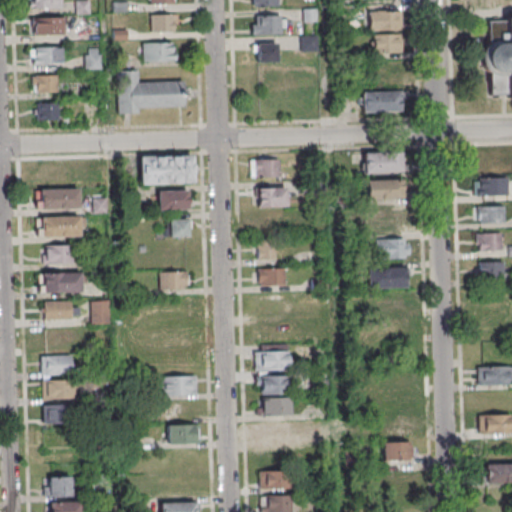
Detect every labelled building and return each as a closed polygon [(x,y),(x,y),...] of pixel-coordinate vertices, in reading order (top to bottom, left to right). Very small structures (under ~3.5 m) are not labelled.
[(28,0),(29,8),(59,8),(58,0),(28,0)] [(401,30),(401,10),(367,10),(367,30),(401,30)] [(149,31),(176,31),(176,14),(149,14),(149,31)] [(251,34),(284,34),(284,15),(251,15),(251,34)] [(29,34),(61,34),(61,17),(29,17),(29,34)] [(490,24),(508,23),(508,18),(511,17),(511,94),(493,95),(493,75),(488,72),(485,68),(483,63),(483,58),(484,54),(486,49),(489,46),(491,44),(490,24)] [(371,34),(371,53),(401,53),(401,34),(371,34)] [(174,61),(174,42),(141,42),(141,61),(174,61)] [(276,61),(276,43),(254,43),(254,62),(276,61)] [(29,47),(29,63),(60,63),(60,47),(29,47)] [(97,48),(83,48),(83,69),(97,69),(97,48)] [(257,69),(257,88),(297,88),(297,78),(289,78),(289,69),(257,69)] [(137,70),(115,70),(116,113),(139,113),(139,108),(183,107),(182,80),(137,81),(137,70)] [(56,75),(31,75),(31,92),(56,92),(56,75)] [(399,111),(399,90),(359,90),(359,111),(399,111)] [(57,103),(35,103),(35,121),(57,121),(57,103)] [(400,172),(400,152),(361,152),(361,172),(400,172)] [(138,155),(138,183),(191,183),(191,155),(138,155)] [(249,177),(278,177),(278,158),(249,158),(249,177)] [(42,164),(42,181),(65,181),(65,164),(42,164)] [(507,177),(474,177),(474,195),(507,195),(507,177)] [(364,199),(401,199),(401,179),(364,179),(364,199)] [(286,187),(253,187),(253,207),(286,207),(286,187)] [(37,189),(37,208),(76,208),(76,189),(37,189)] [(187,189),(156,189),(156,210),(187,210),(187,189)] [(504,223),(504,206),(476,206),(476,223),(504,223)] [(369,228),(402,228),(402,208),(369,208),(369,228)] [(254,231),(290,231),(290,213),(254,213),(254,231)] [(35,216),(35,236),(78,236),(78,216),(35,216)] [(163,218),(163,237),(188,237),(188,218),(163,218)] [(475,251),(501,251),(501,233),(475,233),(475,251)] [(408,258),(408,238),(374,238),(374,258),(408,258)] [(255,259),(273,259),(273,239),(255,239),(255,259)] [(40,245),(40,263),(59,263),(59,245),(40,245)] [(477,261),(477,276),(503,276),(503,261),(477,261)] [(256,285),(284,285),(284,267),(256,267),(256,285)] [(366,267),(366,288),(404,288),(404,267),(366,267)] [(158,288),(185,288),(185,271),(158,271),(158,288)] [(40,292),(83,292),(83,272),(40,272),(40,292)] [(377,293),(377,312),(402,312),(402,293),(377,293)] [(40,302),(40,318),(76,318),(76,302),(40,302)] [(81,347),(81,327),(40,327),(40,347),(81,347)] [(287,370),(287,344),(253,344),(253,370),(287,370)] [(70,356),(39,356),(39,374),(70,374),(70,356)] [(511,365),(476,366),(476,384),(511,384),(511,365)] [(379,389),(407,389),(407,370),(379,370),(379,389)] [(194,395),(194,375),(161,375),(161,395),(194,395)] [(288,394),(288,375),(255,375),(255,394),(288,394)] [(71,380),(40,380),(40,398),(71,398),(71,380)] [(289,416),(289,397),(258,397),(258,416),(289,416)] [(40,422),(67,422),(67,405),(40,405),(40,422)] [(478,415),(478,434),(509,434),(509,414),(478,415)] [(377,419),(377,437),(408,437),(408,419),(377,419)] [(290,440),(290,422),(261,422),(261,440),(290,440)] [(196,443),(196,424),(166,424),(166,443),(196,443)] [(397,464),(410,464),(410,443),(377,443),(378,484),(397,484),(397,464)] [(511,486),(511,464),(481,465),(481,486),(511,486)] [(258,488),(288,488),(288,470),(258,470),(258,488)] [(69,476),(43,476),(43,495),(69,495),(69,476)] [(95,493),(111,493),(111,478),(95,478),(95,493)] [(291,511),(291,495),(259,495),(258,511),(291,511)] [(158,511),(194,511),(194,501),(158,501),(158,511)]
